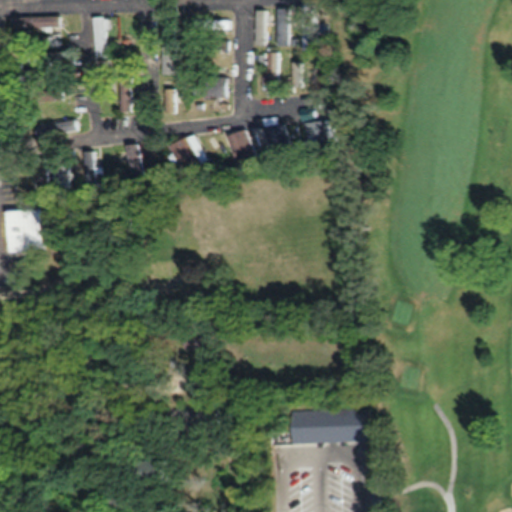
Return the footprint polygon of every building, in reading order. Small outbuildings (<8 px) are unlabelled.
[(303,51),(318,51),(318,12),(313,12),(313,3),(303,3),(303,51)] [(291,44),(291,14),(280,14),(280,44),(291,44)] [(60,25),(60,15),(11,15),(11,25),(60,25)] [(106,57),(106,28),(108,28),(108,16),(94,16),(94,57),(106,57)] [(231,19),(195,19),(195,29),(231,29),(231,19)] [(51,36),(15,36),(15,46),(51,46),(51,36)] [(229,40),(195,40),(195,49),(229,49),(229,40)] [(63,61),(63,51),(23,52),(23,62),(63,61)] [(268,91),(280,91),(280,52),(268,52),(268,91)] [(14,79),(58,79),(58,70),(14,70),(14,79)] [(229,75),(193,75),(193,95),(229,95),(229,75)] [(119,111),(132,111),(132,77),(119,77),(119,111)] [(98,84),(98,113),(108,113),(108,84),(98,84)] [(177,88),(166,88),(166,111),(177,111),(177,88)] [(36,100),(64,100),(64,91),(36,91),(36,100)] [(339,132),(332,115),(306,125),(313,142),(339,132)] [(35,128),(38,139),(79,128),(76,117),(35,128)] [(273,158),(294,155),(288,122),(267,126),(273,158)] [(228,133),(237,165),(257,160),(249,128),(228,133)] [(203,162),(189,135),(171,144),(185,171),(203,162)] [(140,144),(127,145),(132,179),(145,178),(140,144)] [(14,242),(33,241),(32,232),(45,232),(44,202),(11,204),(14,242)] [(153,233),(151,256),(170,257),(170,263),(184,264),(185,255),(173,254),(174,234),(153,233)] [(353,456),(354,409),(333,409),(333,456),(328,456),(328,479),(362,479),(362,456),(353,456)] [(302,418),(291,418),(291,439),(302,439),(302,418)]
